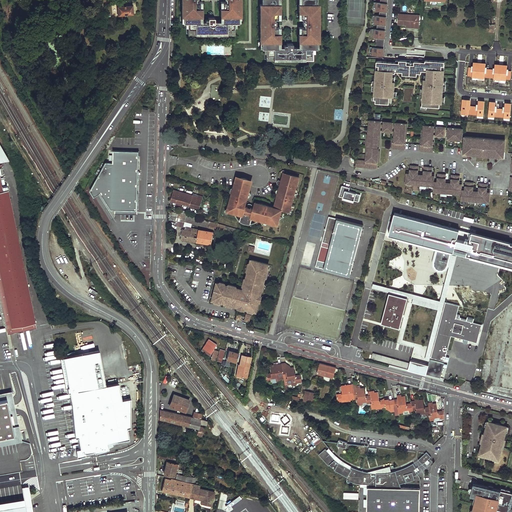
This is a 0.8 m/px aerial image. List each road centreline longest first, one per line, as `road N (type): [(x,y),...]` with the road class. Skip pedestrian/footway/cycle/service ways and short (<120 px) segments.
road 1 (tertiary): [(148,511),(146,350),(132,329),(60,285),(45,263),(42,236),(156,55)]
road 2 (residential): [(511,407),(184,314),(158,278),(161,138)]
road 3 (residential): [(161,138),(371,174),(406,154),(460,158),(488,172)]
